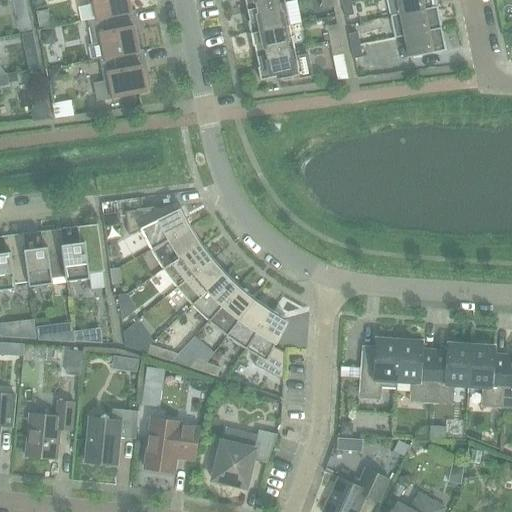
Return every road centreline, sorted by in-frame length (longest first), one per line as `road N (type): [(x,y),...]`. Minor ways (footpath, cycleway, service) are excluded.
road 1 (residential): [(326,277),(264,241),(227,188),(182,0)]
road 2 (residential): [(294,511),(317,427),(326,277)]
road 3 (residential): [(511,298),(326,277)]
